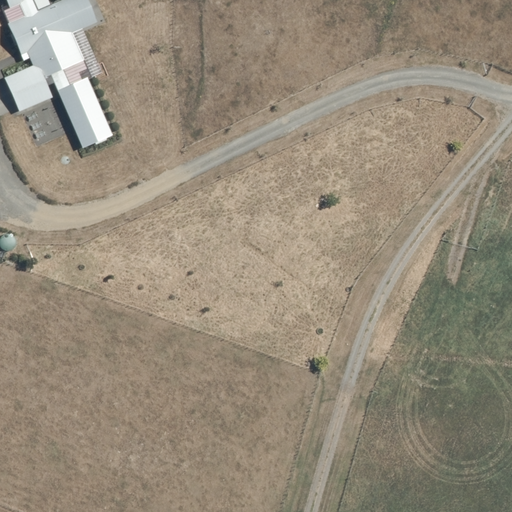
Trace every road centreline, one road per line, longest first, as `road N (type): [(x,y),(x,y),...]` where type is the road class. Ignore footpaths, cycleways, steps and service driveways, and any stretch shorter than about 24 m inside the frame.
road 1 (residential): [(511,93),(440,74),(384,75),(90,212),(51,218),(12,203)]
road 2 (unknown): [(312,511),(366,328),(390,275),(511,122)]
